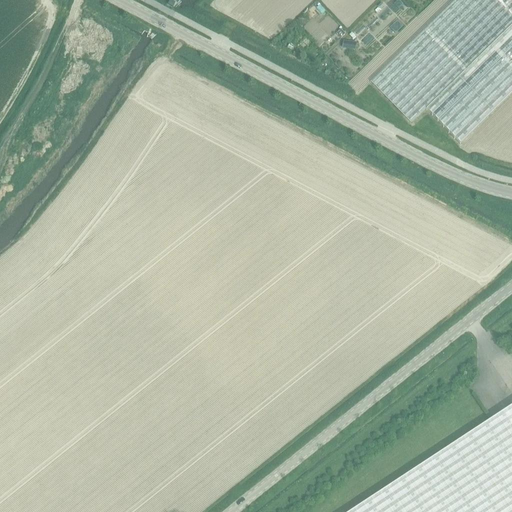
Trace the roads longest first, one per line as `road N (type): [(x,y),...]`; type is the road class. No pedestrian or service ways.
road 1 (tertiary): [(511,193),(450,173),(118,0)]
road 2 (tertiary): [(232,511),(511,285)]
road 3 (track): [(0,147),(78,0)]
